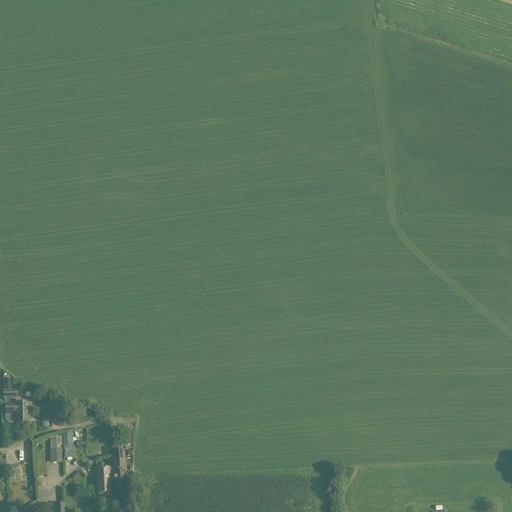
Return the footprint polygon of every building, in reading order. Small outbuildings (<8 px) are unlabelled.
[(11,389),(11,379),(3,378),(3,389),(11,389)] [(31,405),(15,406),(15,400),(17,400),(16,392),(3,392),(3,400),(5,400),(5,405),(4,405),(5,421),(8,424),(15,423),(15,425),(29,424),(29,410),(32,410),(31,405)] [(74,408),(63,404),(60,411),(72,415),(74,408)] [(42,422),(58,422),(64,422),(64,413),(42,414),(42,422)] [(62,434),(63,448),(72,448),(72,434),(62,434)] [(49,438),(50,464),(62,463),(61,437),(49,438)] [(113,468),(113,480),(114,491),(126,491),(124,451),(112,452),(113,468)] [(110,480),(113,480),(113,468),(96,469),(97,495),(111,494),(110,480)]
